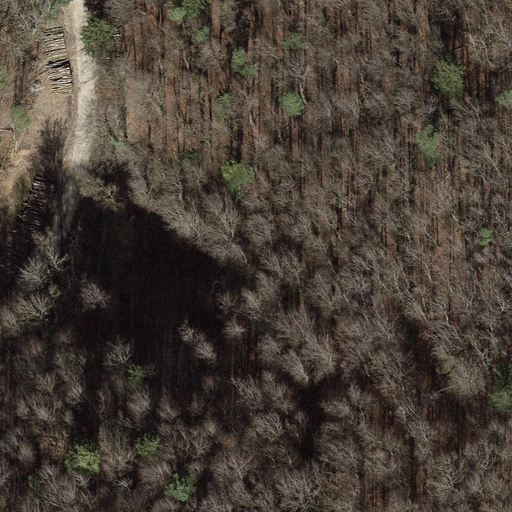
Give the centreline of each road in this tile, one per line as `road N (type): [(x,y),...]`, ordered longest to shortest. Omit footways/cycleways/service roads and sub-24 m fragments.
road 1 (track): [(0,307),(73,173),(81,78),(75,0)]
road 2 (track): [(0,449),(54,357),(94,240),(74,167)]
